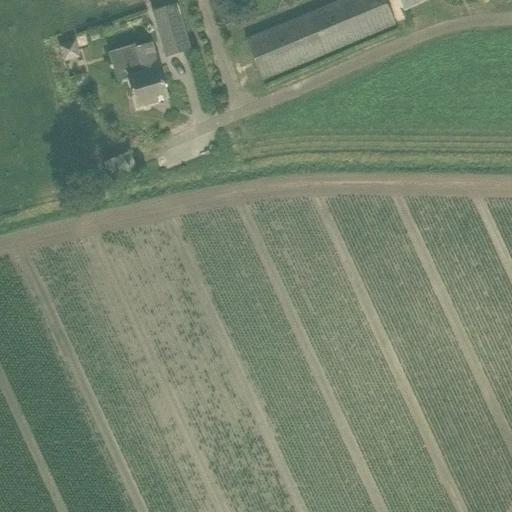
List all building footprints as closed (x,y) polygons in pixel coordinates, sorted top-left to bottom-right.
[(344,0),(246,41),(262,80),(394,24),(383,0),(344,0)] [(383,0),(394,24),(408,18),(403,6),(417,0),(383,0)] [(166,57),(185,51),(189,50),(176,6),(153,13),(166,57)] [(60,46),(61,59),(75,58),(75,45),(60,46)] [(129,79),(137,109),(168,99),(159,69),(158,69),(151,45),(135,49),(134,46),(108,53),(117,82),(129,79)]
